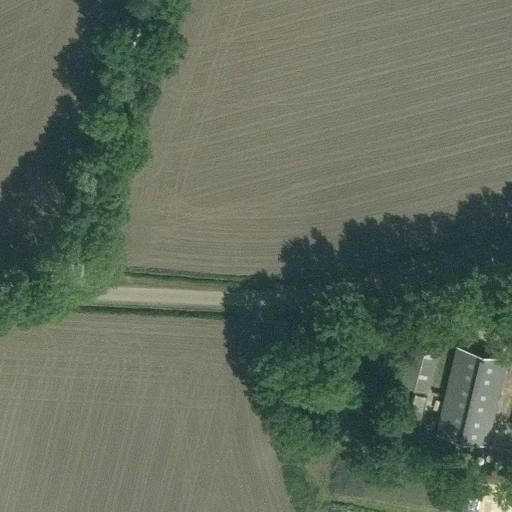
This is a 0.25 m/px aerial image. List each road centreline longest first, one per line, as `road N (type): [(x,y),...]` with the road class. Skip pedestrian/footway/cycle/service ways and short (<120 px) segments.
road 1 (unclassified): [(511,247),(294,296),(75,291)]
road 2 (unclassified): [(75,291),(78,230),(155,0)]
